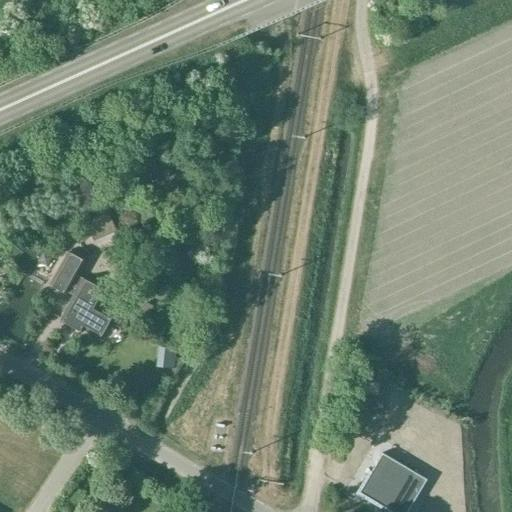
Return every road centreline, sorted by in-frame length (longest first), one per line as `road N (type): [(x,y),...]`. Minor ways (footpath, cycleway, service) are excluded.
road 1 (unclassified): [(260,511),(0,361)]
road 2 (primary): [(0,113),(247,0)]
